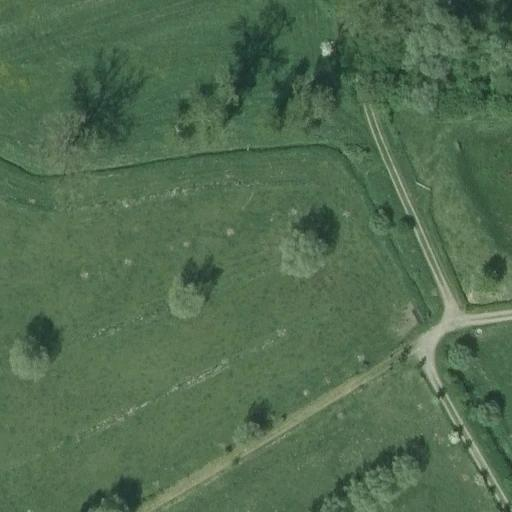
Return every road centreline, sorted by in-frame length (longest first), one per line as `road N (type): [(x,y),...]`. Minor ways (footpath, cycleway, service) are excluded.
road 1 (track): [(422,343),(139,511)]
road 2 (track): [(365,104),(457,323)]
road 3 (track): [(422,343),(432,377),(509,511)]
